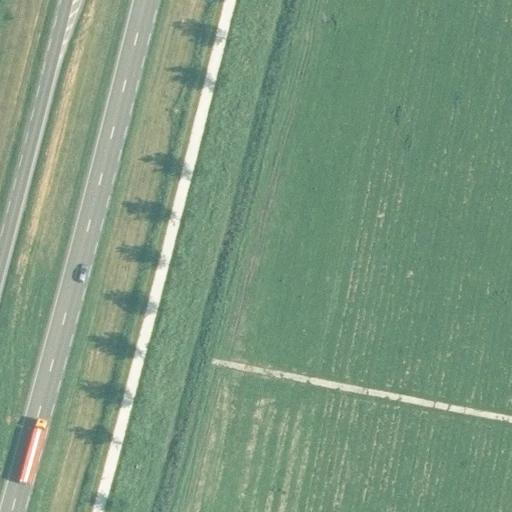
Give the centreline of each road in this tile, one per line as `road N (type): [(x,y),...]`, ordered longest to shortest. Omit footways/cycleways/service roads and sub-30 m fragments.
road 1 (primary): [(14,511),(143,0)]
road 2 (primary): [(63,0),(0,244)]
